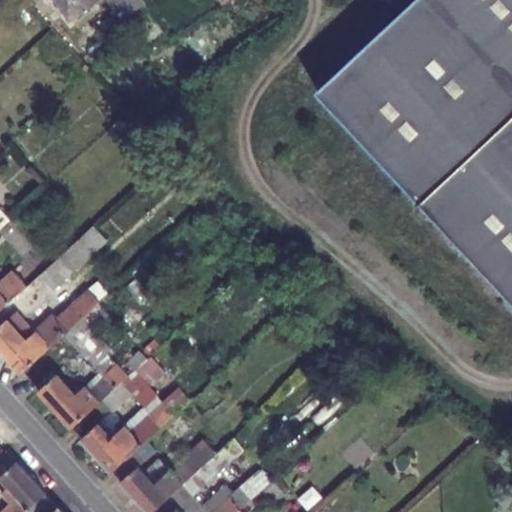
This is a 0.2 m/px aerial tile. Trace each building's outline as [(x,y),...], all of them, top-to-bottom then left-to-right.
[(55,0),(70,22),(102,0),(55,0)] [(511,0),(416,0),(318,92),(423,203),(511,298),(511,0)] [(0,229),(10,221),(0,209),(0,229)] [(43,276),(22,296),(32,308),(54,288),(43,276)] [(0,311),(20,293),(10,282),(0,290),(0,311)] [(76,322),(101,300),(90,287),(58,317),(54,312),(35,329),(17,311),(0,326),(0,346),(23,372),(65,333),(76,322)] [(39,389),(73,426),(90,411),(103,399),(127,377),(76,322),(65,333),(104,377),(89,391),(85,386),(75,395),(56,373),(39,389)] [(133,371),(127,377),(103,399),(113,411),(132,394),(144,406),(112,436),(90,411),(73,426),(112,469),(173,414),(133,371)] [(122,480),(151,511),(152,511),(183,484),(217,454),(204,440),(184,459),(182,456),(154,482),(139,465),(122,480)] [(228,465),(217,454),(183,484),(152,511),(234,511),(240,508),(254,495),(245,484),(233,494),(226,486),(203,507),(194,497),(228,465)] [(24,511),(46,493),(17,461),(0,477),(0,478),(8,488),(1,494),(10,504),(1,511),(24,511)] [(63,511),(46,493),(24,511),(63,511)]
